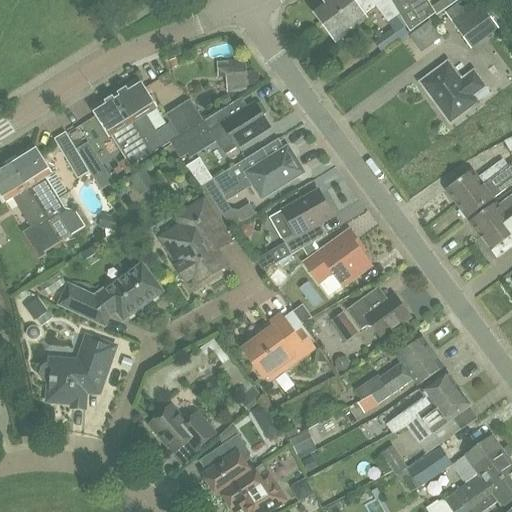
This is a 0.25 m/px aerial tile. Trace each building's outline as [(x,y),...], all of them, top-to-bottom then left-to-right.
[(325,0),(315,8),(315,14),(323,25),(356,0),(391,0),(400,14),(410,32),(436,13),(432,6),(429,3),(428,1),(430,0),(325,0)] [(356,0),(323,25),(336,42),(367,19),(363,14),(375,5),(383,16),(388,23),(389,23),(400,14),(391,0),(356,0)] [(462,0),(445,13),(470,47),(496,27),(476,0),(462,0)] [(429,24),(417,38),(431,50),(443,37),(429,24)] [(218,62),(221,77),(227,76),(229,90),(262,85),(260,69),(247,71),(245,58),(218,62)] [(448,63),(421,83),(450,123),(474,105),(469,98),(484,87),(473,72),(461,81),(448,63)] [(152,153),(170,142),(176,138),(168,125),(155,133),(144,115),(155,108),(138,81),(115,94),(152,153)] [(152,153),(115,94),(93,108),(110,136),(111,136),(130,167),(152,153)] [(176,138),(202,122),(190,104),(165,119),(168,125),(176,138)] [(225,155),(237,147),(270,127),(263,117),(265,116),(265,113),(261,106),(258,104),(256,105),(255,104),(231,118),(225,108),(202,122),(176,138),(170,142),(181,159),(188,154),(190,159),(216,142),(225,155)] [(89,172),(66,132),(54,139),(78,179),(89,172)] [(58,197),(46,177),(52,173),(33,144),(10,158),(62,242),(72,235),(59,214),(66,210),(58,197)] [(263,148),(213,180),(201,187),(204,193),(216,185),(224,198),(252,181),(262,198),(303,172),(290,152),(283,156),(280,152),(269,159),(263,148)] [(62,242),(10,158),(0,164),(0,193),(6,203),(16,196),(28,215),(25,217),(33,230),(28,234),(41,255),(62,242)] [(199,159),(186,167),(201,187),(213,180),(199,159)] [(456,205),(503,170),(498,163),(477,178),(472,171),(446,191),(456,205)] [(511,164),(503,170),(456,205),(467,219),(493,199),(511,185),(511,164)] [(105,165),(93,172),(102,187),(114,179),(105,165)] [(318,190),(283,211),(288,219),(285,221),(284,225),(289,234),(282,238),(292,255),(322,237),(316,228),(318,224),(332,215),(318,190)] [(496,203),(470,222),(480,237),(511,213),(511,194),(498,204),(496,203)] [(183,231),(168,240),(182,262),(176,266),(187,282),(192,279),(196,285),(228,265),(218,250),(231,241),(204,198),(174,217),(183,231)] [(511,213),(480,237),(491,251),(496,257),(511,245),(511,213)] [(320,285),(333,275),(342,287),(370,266),(358,249),(360,247),(356,241),(352,244),(345,234),(304,264),(320,285)] [(123,320),(163,291),(142,264),(99,295),(96,298),(68,285),(58,306),(104,327),(109,316),(116,311),(123,320)] [(378,287),(364,298),(346,311),(360,331),(366,326),(373,328),(381,339),(411,318),(394,295),(388,300),(378,287)] [(25,307),(32,318),(45,309),(38,298),(25,307)] [(294,334),(281,315),(256,333),(259,337),(244,348),(265,377),(282,365),(285,369),(313,348),(300,330),(294,334)] [(42,368),(40,372),(41,377),(44,380),(48,382),(47,402),(72,404),(72,408),(85,409),(86,392),(99,393),(116,346),(87,336),(78,361),(50,359),(50,364),(45,365),(42,368)] [(381,378),(379,375),(355,390),(362,399),(381,389),(433,353),(423,338),(397,357),(401,363),(381,378)] [(235,392),(240,388),(248,382),(232,361),(231,361),(216,339),(198,350),(197,351),(202,360),(214,353),(223,365),(219,369),(232,388),(235,392)] [(202,360),(197,351),(148,377),(144,388),(150,401),(177,388),(173,381),(205,366),(202,360)] [(381,389),(362,399),(362,400),(372,395),(378,404),(413,379),(418,386),(444,368),(433,353),(381,389)] [(426,398),(403,414),(388,425),(394,434),(406,425),(459,388),(447,371),(420,390),(426,398)] [(248,382),(240,388),(244,394),(253,387),(248,382)] [(459,388),(406,425),(418,442),(470,405),(459,388)] [(166,405),(162,404),(156,410),(156,414),(158,417),(150,424),(153,427),(151,428),(159,437),(161,436),(175,453),(188,441),(196,450),(215,434),(197,413),(186,422),(171,405),(169,407),(166,405)] [(264,424),(274,419),(265,404),(252,411),(259,423),(264,424)] [(215,450),(223,462),(204,474),(218,494),(254,470),(254,469),(251,471),(244,462),(249,458),(250,453),(238,435),(240,434),(233,423),(217,436),(223,445),(215,450)] [(289,440),(296,455),(315,446),(307,431),(289,440)] [(454,493),(440,504),(438,501),(427,508),(429,511),(455,511),(463,507),(511,471),(511,462),(492,435),(464,456),(456,462),(470,481),(454,493)] [(392,446),(381,454),(389,466),(396,475),(408,467),(392,446)] [(408,467),(396,475),(409,494),(419,487),(435,476),(436,475),(451,464),(441,448),(440,449),(425,460),(423,457),(408,468),(408,467)] [(262,464),(254,470),(218,494),(218,495),(222,492),(234,511),(237,510),(238,511),(266,511),(286,500),(262,464)] [(511,501),(511,471),(463,507),(466,511),(482,511),(498,501),(503,508),(511,501)] [(309,480),(296,487),(302,499),(315,493),(309,480)] [(377,489),(371,492),(375,499),(381,496),(377,489)] [(336,511),(342,509),(339,502),(327,508),(328,511),(336,511)]
